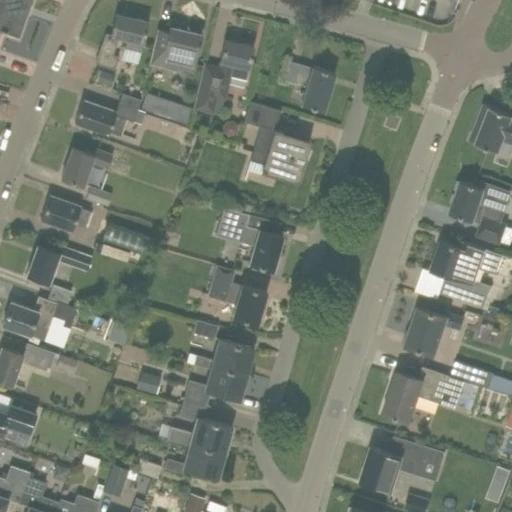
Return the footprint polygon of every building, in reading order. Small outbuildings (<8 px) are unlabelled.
[(27,4),(30,5),(31,0),(0,0),(0,30),(6,33),(7,31),(16,35),(27,4)] [(142,41),(147,20),(116,13),(111,33),(105,32),(95,60),(115,67),(119,55),(111,53),(118,35),(127,37),(124,46),(140,50),(142,40),(142,41)] [(197,56),(202,34),(170,25),(170,26),(169,31),(161,29),(158,28),(150,63),(167,67),(169,58),(194,64),(197,56)] [(245,80),(254,45),(225,38),(218,65),(203,61),(193,108),(213,113),(216,97),(225,99),(231,76),(245,80)] [(301,103),(323,110),(335,72),(288,58),(281,80),(294,83),(297,73),(309,76),(301,103)] [(114,74),(99,69),(95,80),(110,85),(114,74)] [(133,121),(140,98),(122,92),(116,110),(82,98),(74,121),(109,133),(110,129),(120,133),(126,118),(133,121)] [(261,169),(297,180),(308,145),(281,137),(283,131),(275,128),(281,109),(251,100),(245,120),(260,125),(250,159),(263,163),(261,169)] [(511,117),(511,114),(511,112),(484,102),(470,139),(498,150),(503,137),(511,140),(511,117)] [(175,103),(170,118),(184,122),(189,107),(175,103)] [(238,130),(237,124),(232,120),(227,121),(223,126),(224,132),(229,135),(235,134),(238,130)] [(107,168),(112,154),(95,147),(92,154),(72,146),(60,177),(82,185),(90,161),(107,168)] [(511,191),(511,190),(483,180),(481,186),(461,179),(450,212),(481,222),(477,233),(500,241),(507,221),(502,220),(511,191)] [(86,196),(108,204),(112,192),(91,184),(86,196)] [(73,222),(85,226),(90,211),(79,207),(80,205),(48,194),(39,218),(71,229),(73,222)] [(249,262),(272,269),(282,235),(272,232),(275,221),(223,207),(215,233),(231,238),(232,235),(240,238),(239,240),(254,245),(249,262)] [(108,220),(102,241),(141,253),(147,233),(108,220)] [(483,306),(488,293),(490,284),(476,279),(480,267),(495,273),(502,253),(464,240),(462,246),(440,238),(430,269),(446,275),(440,292),(483,306)] [(35,244),(25,273),(47,281),(55,258),(87,269),(91,256),(60,245),(58,252),(35,244)] [(231,317),(256,324),(266,291),(230,281),(233,270),(215,264),(207,295),(235,303),(231,317)] [(66,305),(67,303),(71,290),(52,283),(47,299),(66,305)] [(77,307),(67,303),(66,305),(47,299),(37,295),(32,308),(10,300),(2,323),(29,333),(32,323),(46,328),(50,315),(62,319),(60,324),(69,328),(77,307)] [(488,315),(505,320),(508,309),(492,304),(488,315)] [(460,329),(463,318),(464,316),(438,307),(437,311),(417,305),(404,343),(435,353),(445,324),(460,329)] [(193,331),(213,337),(217,324),(196,318),(193,331)] [(114,319),(107,338),(124,344),(130,325),(114,319)] [(211,363),(246,373),(253,347),(218,338),(212,359),(196,354),(193,363),(210,367),(211,363)] [(26,341),(21,353),(0,345),(0,379),(11,383),(20,360),(48,370),(54,351),(26,341)] [(56,365),(72,371),(77,359),(55,351),(53,357),(58,359),(56,365)] [(455,359),(450,374),(488,386),(493,371),(463,362),(455,359)] [(183,399),(205,405),(209,390),(239,399),(246,373),(211,363),(210,367),(205,383),(189,379),(183,399)] [(396,370),(382,412),(409,421),(418,395),(440,402),(455,407),(461,391),(465,379),(450,374),(423,365),(419,377),(396,370)] [(161,376),(141,370),(136,386),(156,392),(161,376)] [(224,451),(231,426),(202,417),(205,405),(183,399),(179,414),(195,418),(192,431),(170,425),(166,439),(171,441),(187,446),(189,441),(224,451)] [(0,434),(2,435),(15,440),(20,428),(27,430),(33,413),(9,404),(6,413),(0,410),(0,434)] [(445,450),(426,444),(394,435),(390,450),(372,445),(362,478),(391,488),(397,468),(436,480),(445,450)] [(189,441),(187,446),(183,461),(166,457),(164,467),(182,472),(183,467),(217,477),(224,451),(189,441)] [(101,453),(86,448),(82,461),(97,466),(101,453)] [(136,469),(156,476),(161,464),(140,457),(136,469)] [(103,489),(119,495),(129,469),(113,463),(103,489)] [(4,479),(0,477),(0,511),(1,511),(7,496),(17,500),(26,475),(27,475),(29,470),(11,464),(6,478),(5,477),(4,479)] [(65,480),(69,468),(57,464),(53,476),(65,480)] [(498,501),(511,469),(498,464),(486,496),(498,501)] [(44,481),(27,475),(26,475),(17,500),(28,504),(25,511),(54,511),(59,500),(40,494),(44,481)] [(74,502),(60,497),(59,500),(54,511),(94,511),(99,500),(77,492),(74,502)] [(415,511),(426,511),(431,498),(409,492),(404,508),(415,511)] [(197,511),(200,511),(205,499),(189,493),(184,507),(197,511)] [(139,511),(141,507),(132,503),(128,511),(139,511)] [(383,511),(353,503),(350,511),(383,511)]
